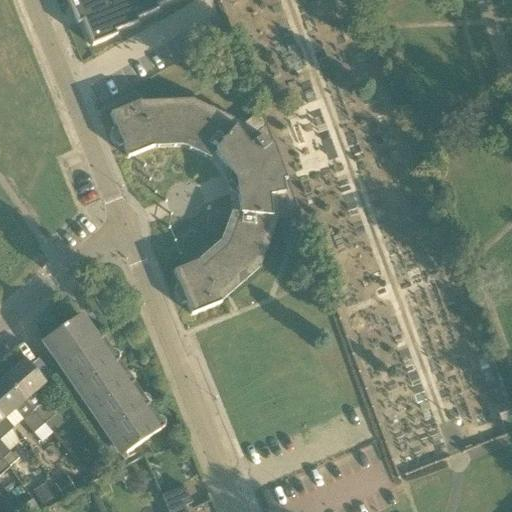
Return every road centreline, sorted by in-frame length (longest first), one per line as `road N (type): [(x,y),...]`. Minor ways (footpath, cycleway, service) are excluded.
road 1 (residential): [(237,511),(124,233)]
road 2 (residential): [(124,233),(31,0)]
road 3 (residential): [(0,168),(64,274)]
